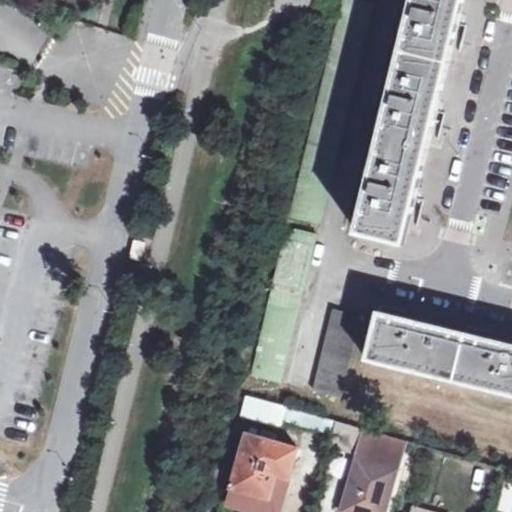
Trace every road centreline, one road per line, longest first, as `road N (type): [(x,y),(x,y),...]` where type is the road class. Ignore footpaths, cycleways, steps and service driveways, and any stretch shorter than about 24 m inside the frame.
road 1 (residential): [(171,0),(40,511)]
road 2 (residential): [(444,285),(511,10)]
